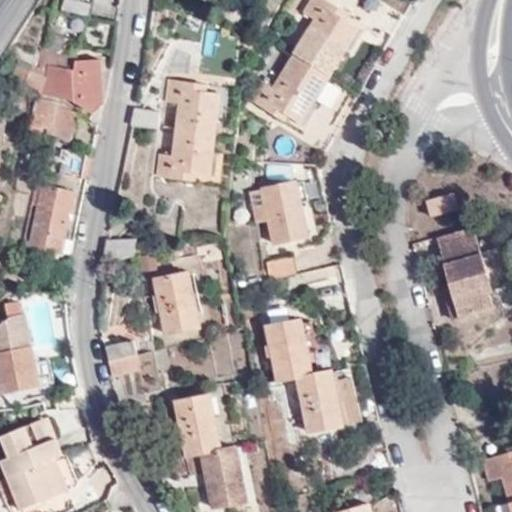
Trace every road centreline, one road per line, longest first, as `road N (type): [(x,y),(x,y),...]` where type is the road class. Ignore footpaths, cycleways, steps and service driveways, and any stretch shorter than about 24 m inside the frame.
road 1 (residential): [(433,0),(349,134),(340,172),(414,480),(433,490),(447,475),(393,221),(398,179),(429,113),(495,85)]
road 2 (residential): [(151,511),(88,392),(85,312),(137,0)]
